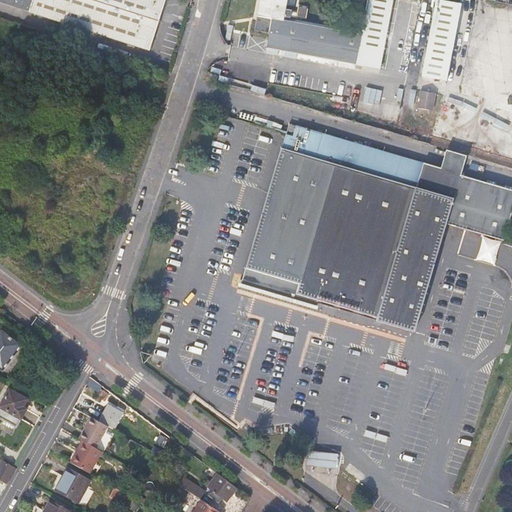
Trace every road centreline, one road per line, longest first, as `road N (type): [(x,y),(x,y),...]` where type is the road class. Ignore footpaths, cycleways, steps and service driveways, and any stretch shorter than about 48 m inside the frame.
road 1 (residential): [(92,351),(160,170),(208,0)]
road 2 (residential): [(92,351),(267,487)]
road 3 (residential): [(92,351),(3,511)]
